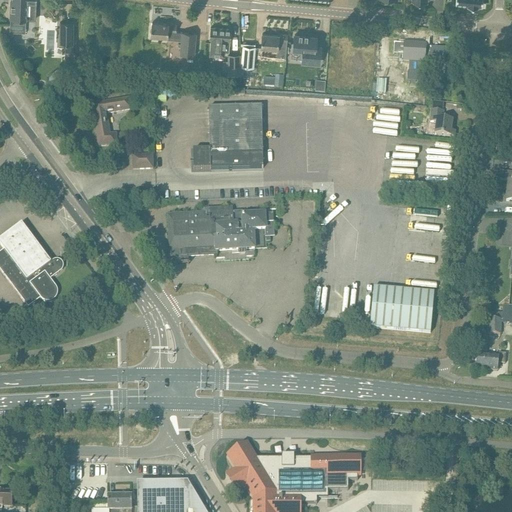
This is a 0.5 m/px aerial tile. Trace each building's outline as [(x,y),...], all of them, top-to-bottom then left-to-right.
[(10,19),(10,24),(21,25),(21,32),(11,42),(24,54),(29,49),(34,53),(37,49),(32,45),(40,37),(27,25),(23,29),(24,25),(25,25),(25,19),(26,19),(35,19),(36,2),(37,2),(36,0),(13,0),(13,4),(11,4),(10,19)] [(59,22),(59,44),(63,44),(64,51),(73,51),(73,44),(74,44),(74,22),(59,22)] [(168,37),(168,31),(176,32),(177,24),(169,24),(169,23),(152,22),(151,36),(168,37)] [(210,37),(210,38),(211,39),(210,55),(224,56),(225,52),(229,52),(229,48),(230,40),(230,39),(231,29),(211,27),(210,37)] [(180,54),(194,56),(196,33),(182,32),(180,54)] [(278,41),(286,41),(287,34),(279,33),(278,35),(262,34),(261,47),(277,49),(278,41)] [(295,34),(294,45),(303,46),(302,61),(319,62),(320,50),(315,50),(316,36),(308,36),(308,34),(305,34),(305,35),(302,35),(302,34),(299,34),(299,35),(295,34)] [(394,44),(393,55),(402,55),(402,62),(407,62),(407,64),(409,64),(409,62),(416,62),(415,70),(409,70),(408,79),(425,80),(425,71),(423,71),(424,60),(425,46),(409,45),(407,44),(407,46),(405,46),(405,44),(394,44)] [(243,45),(241,64),(252,65),(254,46),(243,45)] [(435,46),(434,57),(444,58),(445,47),(435,46)] [(240,54),(228,54),(229,79),(240,78),(240,54)] [(92,64),(91,55),(78,56),(78,64),(92,64)] [(57,72),(57,77),(60,80),(59,85),(64,86),(73,86),(73,78),(68,78),(68,73),(65,70),(61,69),(57,72)] [(274,87),(274,88),(282,88),(283,80),(275,80),(274,87)] [(315,83),(315,93),(325,93),(325,84),(317,83),(315,83)] [(117,146),(116,136),(116,135),(106,135),(103,115),(131,111),(129,99),(92,106),(99,147),(117,146)] [(192,150),(193,169),(263,168),(262,108),(209,109),(210,150),(192,150)] [(431,110),(428,134),(454,138),(455,132),(451,132),(452,121),(442,120),(443,112),(431,110)] [(132,156),(133,170),(153,169),(153,155),(132,156)] [(506,202),(511,202),(511,173),(500,172),(499,181),(508,182),(506,202)] [(180,257),(216,255),(216,252),(267,249),(266,236),(274,236),(273,214),(242,216),(242,212),(230,212),(229,208),(205,209),(205,213),(188,214),(188,215),(168,216),(170,249),(180,249),(180,257)] [(347,209),(325,222),(331,233),(348,223),(345,217),(350,214),(347,209)] [(0,245),(3,251),(0,253),(0,270),(28,308),(40,299),(43,302),(46,303),(50,303),(52,302),(54,301),(56,298),(58,295),(57,291),(56,288),(50,280),(61,272),(63,270),(63,267),(63,264),(61,262),(58,260),(55,260),(53,261),(50,263),(22,224),(0,240),(0,245)] [(375,288),(372,329),(435,334),(438,293),(375,288)] [(502,323),(511,323),(511,307),(503,307),(502,323)] [(500,320),(488,320),(488,335),(500,335),(500,320)] [(475,369),(497,372),(498,364),(505,365),(506,354),(498,354),(498,356),(477,354),(475,369)] [(236,468),(226,473),(234,489),(244,484),(250,497),(250,511),(295,511),(295,504),(311,504),(311,499),(333,499),(333,491),(344,492),(345,482),(355,482),(355,477),(357,477),(358,459),(255,458),(248,444),(229,454),(236,468)] [(0,511),(1,511),(2,508),(12,508),(13,493),(0,492),(0,511)] [(137,494),(137,502),(137,511),(188,511),(188,493),(137,494)] [(91,511),(131,511),(132,511),(131,496),(107,497),(108,511),(91,511)]
